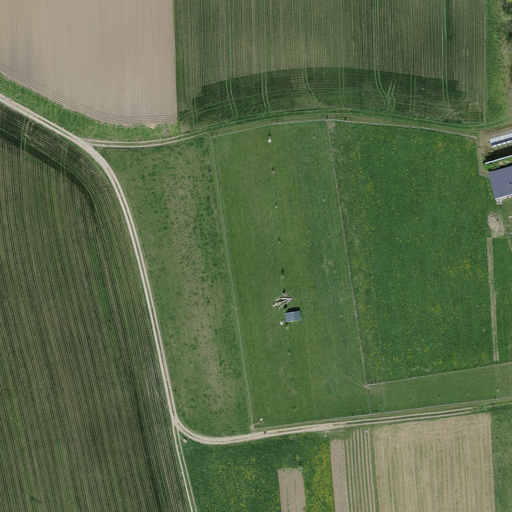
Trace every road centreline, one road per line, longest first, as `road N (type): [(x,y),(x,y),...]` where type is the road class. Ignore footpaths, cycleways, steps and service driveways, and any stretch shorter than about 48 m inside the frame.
road 1 (track): [(80,140),(155,143),(270,114),(345,110),(486,121),(496,114),(491,0)]
road 2 (unknown): [(80,140),(117,186),(130,224),(195,511)]
road 3 (track): [(177,420),(202,440),(511,407)]
